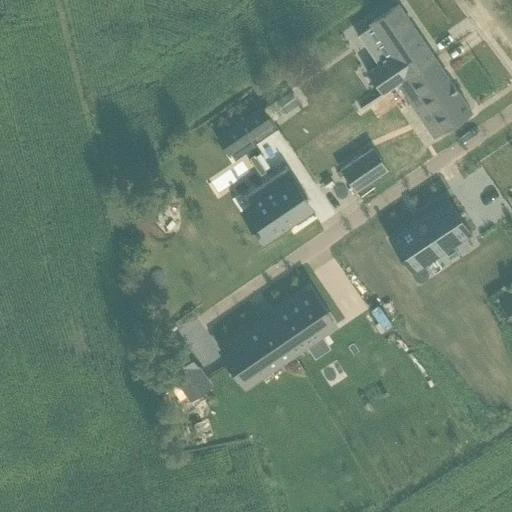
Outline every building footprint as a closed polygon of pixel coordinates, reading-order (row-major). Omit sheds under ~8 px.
[(371,26),(357,36),(358,36),(377,65),(367,72),(381,94),(396,84),(404,96),(414,89),(434,118),(423,125),(433,138),(443,131),(455,123),(471,112),(397,4),(369,23),(371,26)] [(322,44),(332,58),(352,45),(343,30),(322,44)] [(276,101),(284,113),(297,105),(288,92),(276,101)] [(261,108),(216,138),(228,155),(230,153),(249,140),(253,145),(253,144),(277,128),(269,116),(268,118),(261,108)] [(362,154),(340,169),(354,191),(387,169),(379,157),(372,147),(362,154)] [(266,172),(264,170),(255,156),(254,154),(248,158),(261,175),(266,172)] [(511,188),(511,156),(482,176),(496,198),(511,188)] [(274,196),(245,215),(246,217),(246,216),(254,226),(252,227),(255,232),(257,231),(264,242),(263,242),(264,243),(311,211),(302,197),(305,195),(289,171),(288,172),(289,173),(268,187),(274,196)] [(448,199),(388,239),(410,272),(470,232),(448,199)] [(221,221),(210,227),(228,264),(239,259),(221,221)] [(278,320),(272,324),(292,352),(306,343),(303,338),(315,330),(318,334),(331,325),(309,292),(275,316),(278,320)] [(511,293),(499,304),(503,309),(511,320),(511,293)] [(263,323),(227,348),(236,360),(241,357),(255,377),(292,352),(272,324),(267,328),(263,323)] [(334,367),(346,392),(392,371),(381,345),(334,367)] [(212,363),(200,347),(179,361),(190,378),(212,363)] [(204,397),(207,420),(224,418),(222,395),(204,397)]
